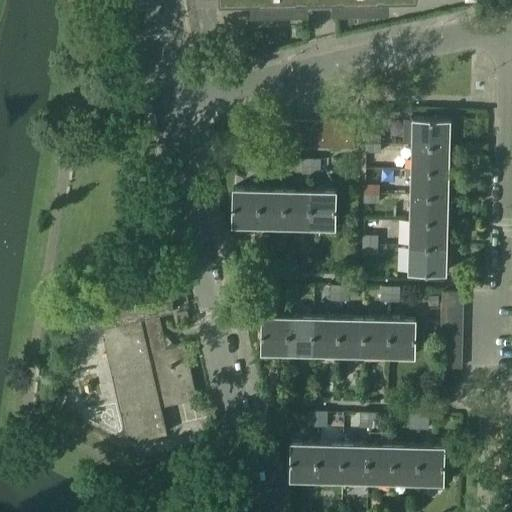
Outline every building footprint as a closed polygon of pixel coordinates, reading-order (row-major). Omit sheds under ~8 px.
[(218,0),(219,2),(254,1),(254,9),(306,8),(305,0),(312,0),(334,0),(335,7),(387,6),(386,0),(218,0)] [(413,116),(412,142),(449,143),(450,117),(413,116)] [(292,118),(280,118),(279,144),(292,145),(292,118)] [(304,118),(292,118),(292,145),(304,145),(304,118)] [(317,118),(304,118),(304,145),(316,145),(317,118)] [(329,119),(317,118),(316,145),(328,146),(329,119)] [(341,119),(329,119),(328,146),(340,146),(341,119)] [(354,119),(341,119),(340,146),(353,146),(354,119)] [(380,132),(365,132),(365,141),(380,141),(380,132)] [(380,141),(365,141),(365,150),(380,151),(380,141)] [(449,143),(412,142),(411,168),(448,169),(449,143)] [(259,155),(251,155),(250,170),(259,171),(259,155)] [(269,156),(259,155),(259,171),(269,171),(269,156)] [(310,157),(302,157),(301,172),(310,172),(310,157)] [(320,157),(310,157),(310,172),(320,172),(320,157)] [(448,169),(411,168),(410,193),(448,194),(448,169)] [(379,183),(364,182),(364,192),(379,193),(379,183)] [(232,223),(258,224),(258,186),(233,186),(232,223)] [(284,187),(258,186),(258,224),(283,224),(284,187)] [(310,188),(284,187),(283,224),(309,225),(310,188)] [(336,188),(310,188),(309,225),(335,225),(336,188)] [(379,193),(364,192),(363,201),(378,201),(379,193)] [(448,194),(410,193),(410,219),(447,220),(448,194)] [(447,220),(410,219),(409,244),(446,245),(447,220)] [(378,234),(362,233),(362,243),(377,244),(378,234)] [(377,244),(362,243),(362,252),(377,252),(377,244)] [(446,245),(409,244),(408,270),(446,271),(446,245)] [(288,282),(280,282),(279,297),(288,297),(288,282)] [(298,282),(288,282),(288,297),(298,298),(298,282)] [(339,283),(330,283),(330,298),(339,298),(339,283)] [(349,284),(339,283),(339,298),(349,299),(349,284)] [(391,285),(381,284),(381,300),(390,300),(391,285)] [(399,285),(391,285),(390,300),(399,300),(399,285)] [(196,397),(184,343),(166,347),(158,313),(172,310),(172,294),(173,294),(174,293),(172,292),(162,289),(150,287),(137,286),(126,287),(111,291),(100,295),(88,302),(78,309),(79,310),(80,309),(91,328),(103,326),(129,440),(166,431),(160,402),(176,398),(177,401),(196,397)] [(463,291),(442,291),(442,300),(463,301),(463,291)] [(463,301),(442,300),(441,311),(462,312),(463,301)] [(176,311),(178,321),(189,319),(186,309),(176,311)] [(462,312),(441,311),(441,322),(462,323),(462,312)] [(261,350),(286,350),(287,313),(262,313),(261,350)] [(313,314),(287,313),(286,350),(312,351),(313,314)] [(339,315),(313,314),(312,351),(338,352),(339,315)] [(364,315),(339,315),(338,352),(363,352),(364,315)] [(390,316),(364,315),(363,352),(389,353),(390,316)] [(415,316),(390,316),(389,353),(415,354),(415,316)] [(462,323),(441,322),(441,333),(462,334),(462,323)] [(462,334),(441,333),(441,344),(462,345),(462,334)] [(462,345),(441,344),(440,355),(461,356),(462,345)] [(461,356),(440,355),(440,366),(461,366),(461,356)] [(317,409),(308,409),(308,424),(316,424),(317,409)] [(327,409),(317,409),(316,424),(327,425),(327,409)] [(368,410),(359,410),(359,425),(368,426),(368,410)] [(378,411),(368,410),(368,426),(377,426),(378,411)] [(420,412),(410,412),(409,427),(419,427),(420,412)] [(428,412),(420,412),(419,427),(428,427),(428,412)] [(290,477),(315,477),(316,440),(291,440),(290,477)] [(342,441),(316,440),(315,477),(341,478),(342,441)] [(368,441),(342,441),(341,478),(367,479),(368,441)] [(393,442),(368,441),(367,479),(392,479),(393,442)] [(419,443),(393,442),(392,479),(418,480),(419,443)] [(444,443),(419,443),(418,480),(443,481),(444,443)]
